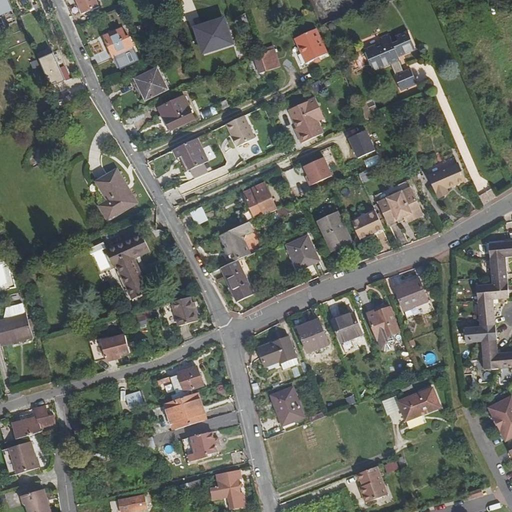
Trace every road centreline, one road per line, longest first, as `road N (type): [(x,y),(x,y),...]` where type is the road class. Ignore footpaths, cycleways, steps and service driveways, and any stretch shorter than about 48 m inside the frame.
road 1 (residential): [(53,0),(93,91),(230,330)]
road 2 (residential): [(511,204),(446,241),(230,330)]
road 3 (residential): [(230,330),(161,361),(0,411)]
road 4 (unknown): [(129,154),(300,76)]
road 5 (residential): [(230,330),(271,511)]
road 6 (unknown): [(492,215),(431,80),(412,69)]
